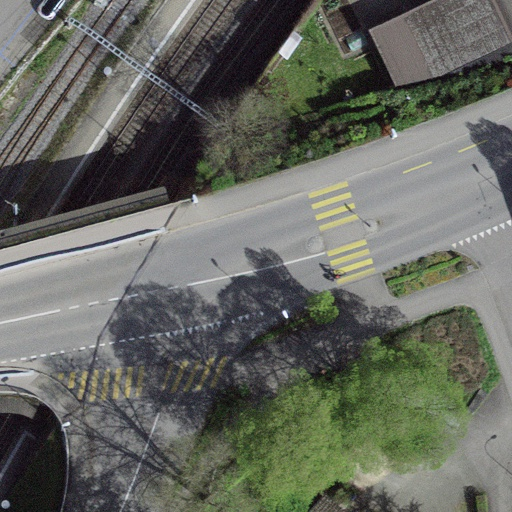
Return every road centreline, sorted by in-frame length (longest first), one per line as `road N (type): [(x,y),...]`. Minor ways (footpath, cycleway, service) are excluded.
road 1 (tertiary): [(157,289),(253,268),(480,182)]
road 2 (residential): [(157,289),(152,417),(120,511)]
road 3 (tertiary): [(0,323),(157,289)]
